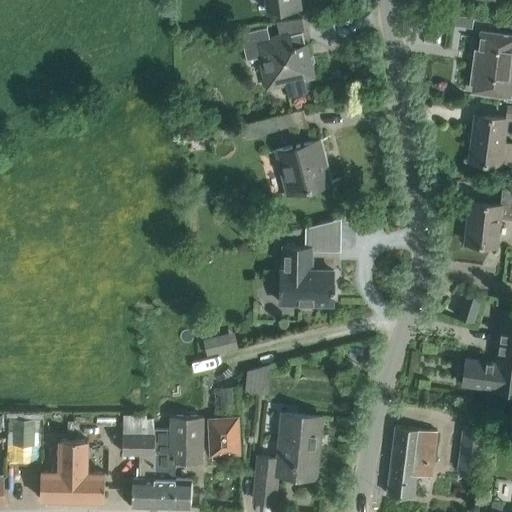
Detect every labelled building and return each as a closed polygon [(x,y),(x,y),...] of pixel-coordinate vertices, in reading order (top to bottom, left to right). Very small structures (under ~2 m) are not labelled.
[(299,0),(265,0),(267,11),(301,6),(299,0)] [(286,83),(289,96),(307,91),(305,83),(304,78),(313,76),(302,31),(269,39),(267,27),(240,33),(246,59),(260,56),(268,87),(286,83)] [(511,34),(481,31),(476,68),(471,67),(469,84),(473,85),(473,90),(510,95),(511,79),(511,34)] [(469,160),(489,163),(511,166),(511,141),(502,140),(506,117),(476,113),(469,160)] [(242,124),(246,138),(278,130),(274,116),(242,124)] [(319,139),(276,150),(287,193),(311,187),(331,182),(327,168),(329,167),(325,152),(323,153),(319,139)] [(465,242),(495,246),(499,216),(511,217),(511,205),(470,201),(465,242)] [(311,270),(311,260),(311,246),(284,245),(283,269),(280,269),(280,302),(289,302),(333,302),(333,292),(333,290),(335,290),(335,286),(333,286),(334,270),(311,270)] [(458,316),(472,321),(480,296),(466,291),(458,316)] [(511,310),(502,309),(500,326),(495,361),(464,358),(461,384),(481,386),(511,390),(511,310)] [(269,378),(270,367),(249,366),(249,377),(269,378)] [(213,387),(214,414),(239,413),(238,386),(213,387)] [(254,500),(274,502),(277,473),(315,477),(322,416),(282,412),(277,458),(258,456),(254,500)] [(9,454),(37,455),(38,415),(10,414),(9,454)] [(155,433),(153,507),(190,508),(191,478),(175,478),(175,461),(202,461),(203,416),(171,416),(170,428),(155,428),(155,433)] [(210,419),(212,453),(238,452),(236,418),(210,419)] [(386,494),(413,497),(416,474),(431,476),(436,430),(395,425),(386,494)] [(457,469),(479,472),(484,428),(463,426),(457,469)] [(132,506),(153,507),(155,433),(123,433),(123,452),(139,453),(139,477),(132,477),(132,506)] [(57,468),(41,468),(40,498),(72,499),(74,438),(58,438),(57,468)] [(74,438),(72,499),(104,500),(105,469),(88,469),(88,438),(74,438)]
